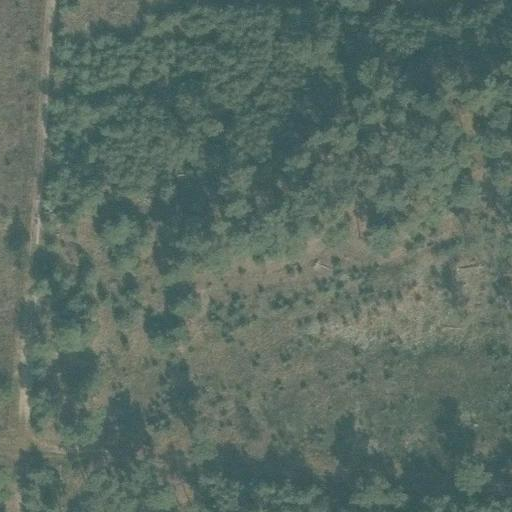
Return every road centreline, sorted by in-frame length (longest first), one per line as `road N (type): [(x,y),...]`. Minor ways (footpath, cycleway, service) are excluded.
road 1 (track): [(3,511),(47,0)]
road 2 (track): [(0,450),(511,493)]
